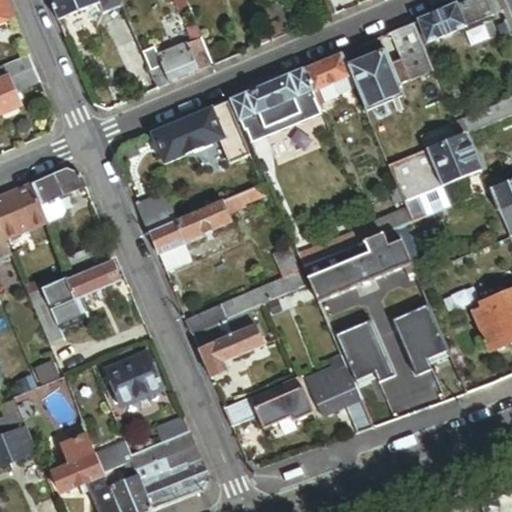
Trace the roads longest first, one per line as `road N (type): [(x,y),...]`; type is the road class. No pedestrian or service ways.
road 1 (residential): [(88,140),(241,511)]
road 2 (residential): [(420,0),(88,140)]
road 3 (tertiary): [(511,422),(277,511)]
road 4 (residential): [(29,0),(88,140)]
